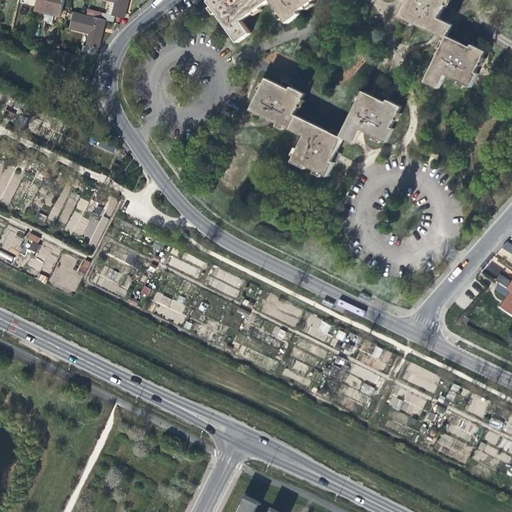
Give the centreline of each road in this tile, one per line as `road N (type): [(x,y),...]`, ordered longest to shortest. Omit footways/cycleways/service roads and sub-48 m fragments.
road 1 (residential): [(412,331),(219,239),(177,200),(122,127),(103,89),(103,65),(116,40),(166,0)]
road 2 (tertiary): [(240,437),(0,318)]
road 3 (track): [(126,190),(91,260),(0,214)]
road 4 (tertiary): [(390,511),(240,437)]
road 5 (track): [(141,198),(0,128)]
road 6 (residential): [(412,331),(511,214)]
